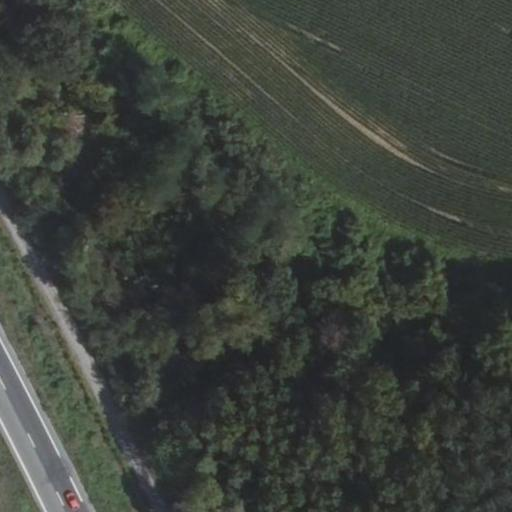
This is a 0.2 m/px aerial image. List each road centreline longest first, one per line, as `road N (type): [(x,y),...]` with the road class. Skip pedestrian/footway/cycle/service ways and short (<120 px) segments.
road 1 (track): [(0,204),(158,511)]
road 2 (motorway): [(64,511),(0,384)]
